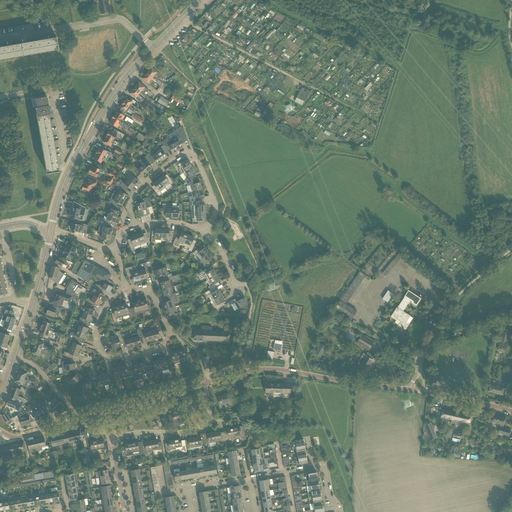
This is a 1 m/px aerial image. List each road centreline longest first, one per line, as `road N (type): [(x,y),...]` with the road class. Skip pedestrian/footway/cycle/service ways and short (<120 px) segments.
road 1 (unclassified): [(0,430),(18,437),(251,370),(408,389)]
road 2 (tertiary): [(50,231),(85,141),(153,47)]
road 3 (residential): [(125,511),(112,435),(189,431),(208,418),(223,420)]
road 4 (residential): [(128,206),(162,167),(192,154),(215,209),(203,232)]
road 5 (residential): [(0,39),(116,18),(153,47)]
road 6 (residential): [(167,325),(165,342),(143,354),(98,350),(98,319),(123,284)]
road 7 (residential): [(340,511),(320,465),(250,479)]
